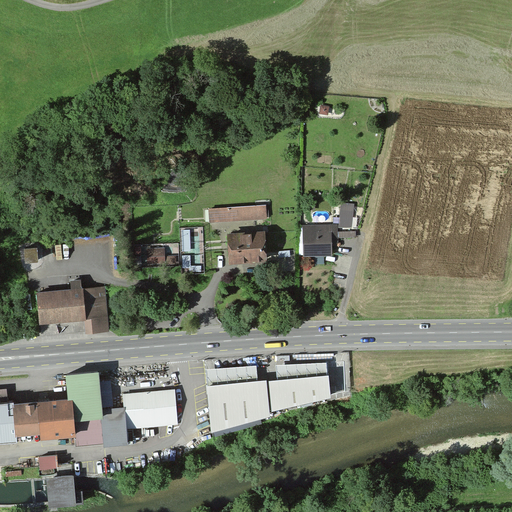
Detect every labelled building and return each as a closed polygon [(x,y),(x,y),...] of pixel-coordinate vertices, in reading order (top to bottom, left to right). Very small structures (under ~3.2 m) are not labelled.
[(267,203),(209,207),(210,223),(268,219),(267,203)] [(332,223),(305,223),(306,251),(333,250),(332,223)] [(268,255),(266,227),(230,230),(232,258),(268,255)] [(38,243),(25,244),(27,258),(40,256),(38,243)] [(108,326),(105,284),(85,285),(88,327),(108,326)] [(83,285),(39,289),(42,316),(86,312),(83,285)] [(279,375),(272,376),(275,404),(332,392),(330,370),(328,370),(326,360),(278,362),(279,375)] [(256,362),(209,366),(214,426),(271,411),(268,375),(257,376),(256,362)] [(347,363),(334,363),(335,390),(348,390),(347,363)] [(15,395),(0,396),(0,433),(16,432),(16,426),(43,423),(44,430),(77,427),(78,439),(103,437),(101,409),(103,409),(100,379),(99,366),(70,369),(72,393),(15,399),(15,395)] [(112,377),(100,379),(103,405),(114,403),(112,377)] [(174,388),(126,392),(128,424),(177,420),(174,388)] [(57,452),(40,454),(41,467),(59,466),(57,452)]
